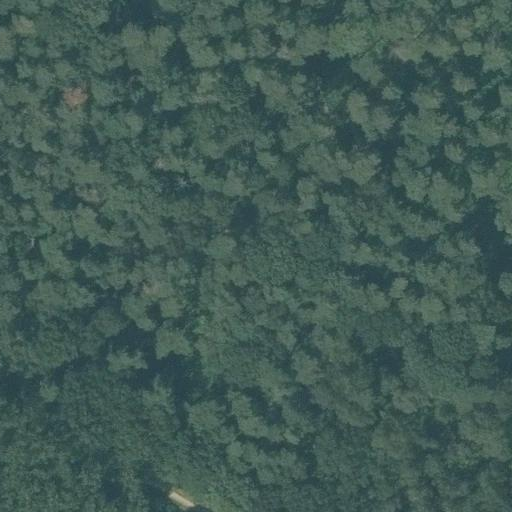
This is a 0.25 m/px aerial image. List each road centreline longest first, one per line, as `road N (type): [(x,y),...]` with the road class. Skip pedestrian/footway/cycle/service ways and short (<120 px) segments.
road 1 (unknown): [(236,511),(0,384)]
road 2 (track): [(0,395),(207,511)]
